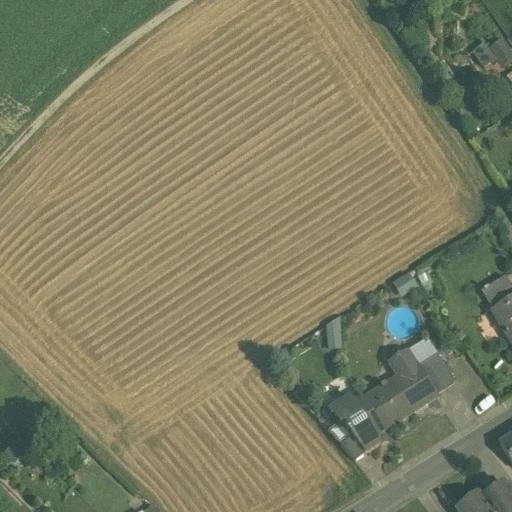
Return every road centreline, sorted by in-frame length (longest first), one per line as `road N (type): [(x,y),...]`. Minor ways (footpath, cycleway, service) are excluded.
road 1 (track): [(511,228),(355,0)]
road 2 (track): [(0,171),(98,63),(196,0)]
road 3 (secondary): [(349,511),(511,417)]
